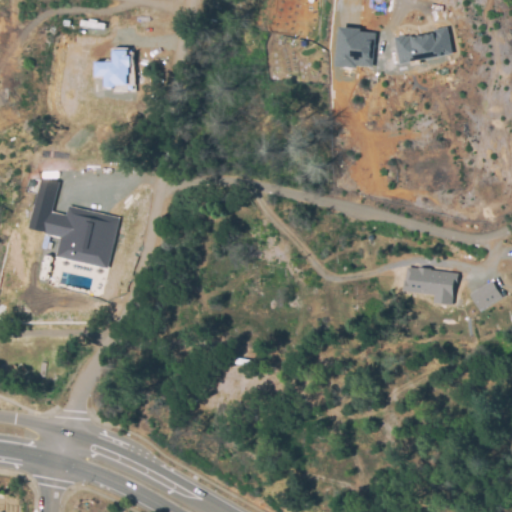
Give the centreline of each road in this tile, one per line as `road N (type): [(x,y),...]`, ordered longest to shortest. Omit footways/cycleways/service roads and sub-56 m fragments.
road 1 (tertiary): [(48,511),(77,404),(132,309),(161,187),(188,0)]
road 2 (secondary): [(232,511),(69,428)]
road 3 (secondary): [(57,459),(172,511)]
